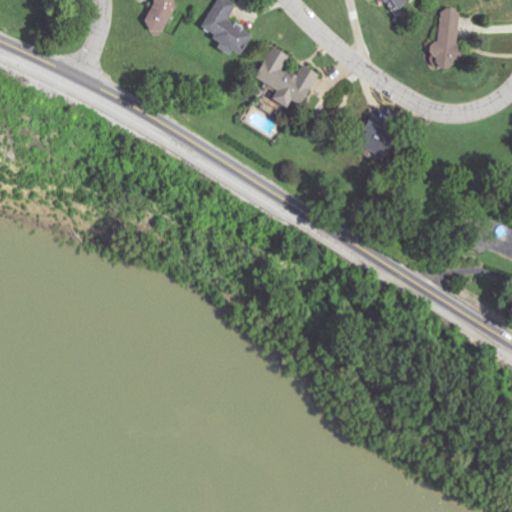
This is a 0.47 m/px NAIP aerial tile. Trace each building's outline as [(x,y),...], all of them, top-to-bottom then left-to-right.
[(215,0),(201,29),(221,40),(216,49),(230,55),(231,52),(241,56),(252,33),(228,21),(237,3),(230,0),(215,0)] [(388,0),(393,8),(406,0),(381,0),(383,2),(386,0),(388,0)] [(435,44),(429,44),(427,66),(449,68),(450,59),(461,60),(462,46),(454,45),(457,10),(438,8),(435,44)] [(318,74),(302,66),(297,76),(283,69),(290,56),(270,46),(253,78),(277,90),(271,100),(287,108),(290,101),(301,106),(318,74)] [(381,119),(371,114),(357,145),(384,157),(389,146),(383,143),(388,132),(378,127),(381,119)]
